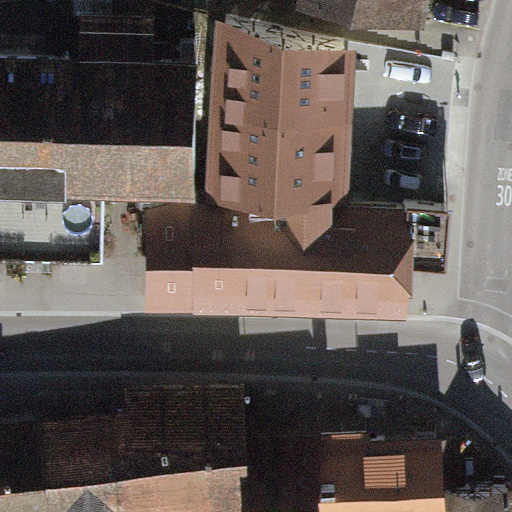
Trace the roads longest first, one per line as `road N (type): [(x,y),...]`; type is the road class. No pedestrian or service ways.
road 1 (primary): [(0,339),(405,351),(488,376)]
road 2 (unclassified): [(492,266),(511,57)]
